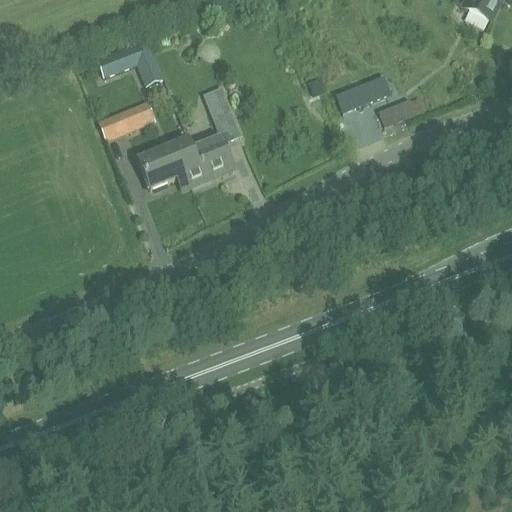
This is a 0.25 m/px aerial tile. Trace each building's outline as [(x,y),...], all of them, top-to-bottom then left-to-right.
[(511,0),(466,0),(462,9),(473,15),(490,24),(500,5),(511,11),(511,8),(511,0)] [(138,68),(132,51),(96,65),(103,82),(138,68)] [(359,110),(390,98),(384,81),(352,94),(359,110)] [(318,83),(308,87),(313,99),(323,95),(318,83)] [(203,100),(215,130),(233,123),(221,93),(203,100)] [(118,118),(124,136),(154,124),(147,106),(118,118)] [(218,136),(189,147),(191,156),(189,157),(190,161),(181,165),(190,190),(233,173),(218,136)] [(191,156),(187,144),(137,164),(149,194),(186,179),(181,165),(190,161),(189,157),(191,156)]
